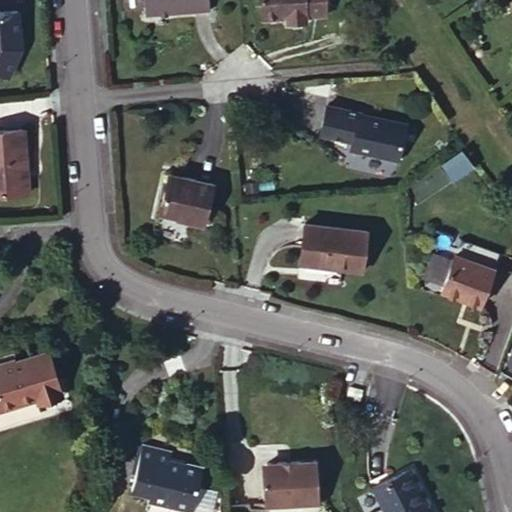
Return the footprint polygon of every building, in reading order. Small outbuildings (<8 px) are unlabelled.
[(207,0),(142,0),(144,15),(209,11),(207,0)] [(262,0),(263,17),(290,14),(291,20),(314,18),(314,12),(331,10),(330,0),(262,0)] [(17,10),(0,11),(0,71),(8,75),(20,47),(17,10)] [(361,112),(329,105),(322,134),(352,143),(358,153),(401,161),(410,124),(375,115),(374,119),(362,116),(361,112)] [(0,195),(27,194),(21,127),(0,128),(0,195)] [(213,185),(170,176),(160,214),(202,224),(213,185)] [(365,230),(304,224),(300,263),(362,270),(365,230)] [(458,254),(444,292),(481,306),(494,268),(458,254)] [(28,408),(98,387),(86,345),(43,358),(42,355),(13,365),(28,408)] [(174,451),(145,446),(138,495),(154,497),(155,504),(197,510),(206,466),(173,459),(174,451)] [(266,508),(321,502),(316,460),(261,465),(266,508)] [(421,491),(410,469),(373,488),(386,511),(429,511),(420,492),(421,491)]
